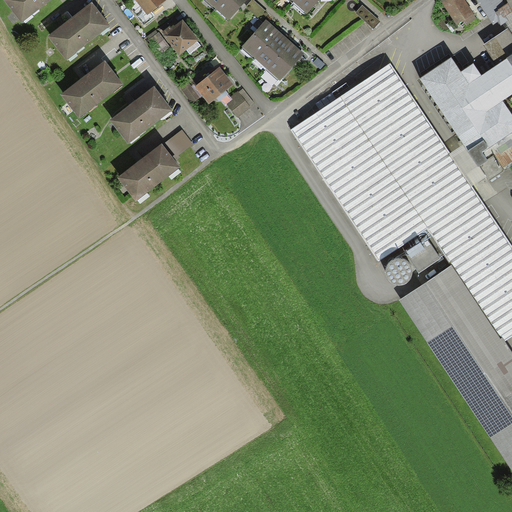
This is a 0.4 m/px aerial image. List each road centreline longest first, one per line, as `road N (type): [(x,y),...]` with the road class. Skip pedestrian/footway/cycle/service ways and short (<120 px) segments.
road 1 (residential): [(270,114),(230,143),(211,142),(104,0)]
road 2 (track): [(131,220),(0,21)]
road 3 (residential): [(423,0),(270,114)]
road 4 (residential): [(270,114),(177,0)]
